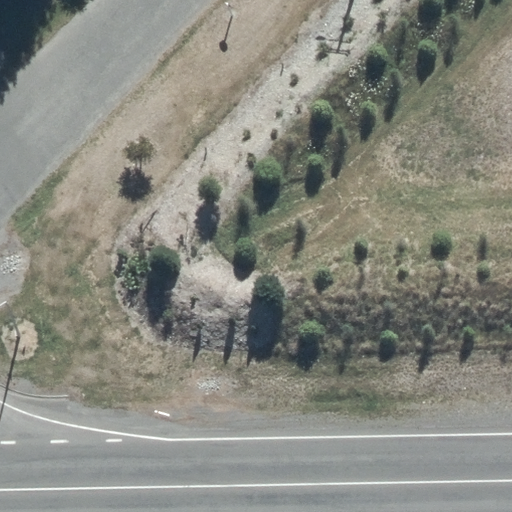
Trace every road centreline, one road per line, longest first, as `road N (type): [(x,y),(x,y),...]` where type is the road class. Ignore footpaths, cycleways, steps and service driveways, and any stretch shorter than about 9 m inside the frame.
road 1 (trunk): [(511,474),(0,483)]
road 2 (unclassified): [(0,156),(148,0)]
